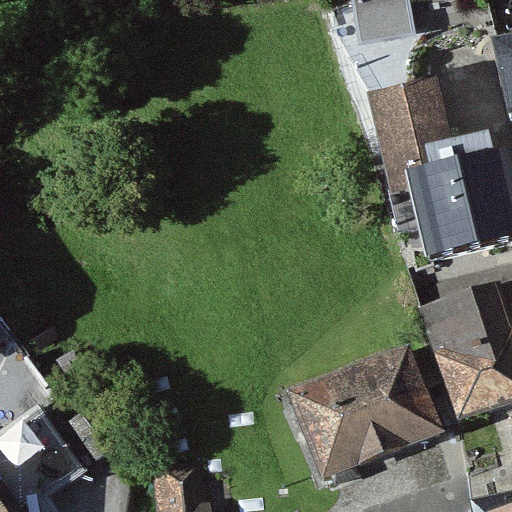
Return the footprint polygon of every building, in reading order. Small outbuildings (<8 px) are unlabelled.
[(409,0),(401,0),(356,7),(364,56),(417,47),(409,0)] [(445,91),(371,105),(390,208),(412,204),(425,277),(511,261),(511,165),(460,175),(445,91)] [(511,322),(502,292),(416,317),(461,431),(511,413),(511,322)] [(412,358),(291,405),(325,490),(346,481),(406,457),(445,442),(412,358)] [(214,511),(209,462),(153,468),(157,511),(214,511)]
